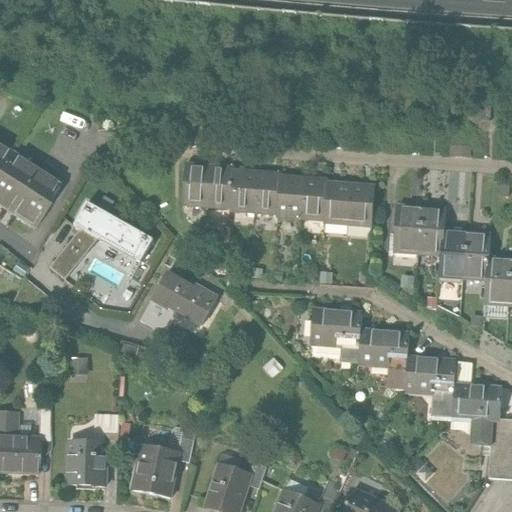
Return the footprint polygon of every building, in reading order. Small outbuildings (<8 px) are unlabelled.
[(34,141),(24,135),(18,145),(27,151),(34,141)] [(0,175),(12,157),(0,149),(0,175)] [(61,189),(12,157),(0,175),(0,209),(33,231),(61,189)] [(184,207),(207,209),(210,167),(188,165),(184,207)] [(232,169),(210,167),(207,209),(229,211),(232,171),(232,169)] [(228,214),(252,216),(256,173),(232,171),(229,211),(228,214)] [(279,175),(256,173),(252,216),(276,217),(279,177),(279,175)] [(276,219),(300,221),(303,179),(279,177),(276,217),(276,219)] [(327,181),(303,179),(300,221),(323,223),(326,183),(327,181)] [(323,224),(347,226),(351,185),(326,183),(323,223),(323,224)] [(375,187),(351,185),(347,226),(372,228),(375,187)] [(508,197),(509,186),(499,185),(499,197),(508,197)] [(154,242),(88,206),(75,229),(81,233),(51,271),(66,284),(99,243),(141,266),(154,242)] [(395,253),(419,255),(422,208),(398,206),(395,253)] [(446,210),(422,208),(419,255),(443,256),(445,233),(446,210)] [(441,278),(465,280),(468,235),(445,233),(443,256),(441,278)] [(491,236),(468,235),(465,280),(488,282),(490,260),(491,236)] [(487,305),(510,307),(511,280),(511,261),(490,260),(488,282),(487,305)] [(166,272),(150,300),(166,310),(168,308),(201,327),(217,299),(195,286),(193,288),(166,272)] [(240,279),(227,278),(226,287),(239,288),(240,279)] [(340,364),(357,365),(360,331),(361,314),(314,311),(312,346),(341,349),(340,364)] [(387,390),(405,392),(407,360),(409,335),(360,331),(357,365),(389,367),(387,390)] [(86,360),(69,360),(69,375),(86,375),(86,360)] [(451,420),(451,418),(453,389),(455,365),(407,360),(405,392),(405,396),(432,398),(431,419),(451,420)] [(472,367),(455,365),(453,389),(470,390),(472,367)] [(470,390),(453,389),(451,418),(472,420),(470,449),(490,450),(492,421),(500,421),(502,392),(470,390)] [(39,409),(38,438),(37,442),(51,442),(52,410),(39,409)] [(16,413),(0,412),(0,472),(36,474),(37,442),(38,438),(16,437),(16,413)] [(95,416),(94,444),(105,444),(105,461),(117,461),(119,417),(95,416)] [(511,482),(511,478),(511,421),(500,421),(492,421),(490,450),(488,481),(511,482)] [(184,426),(177,455),(176,462),(189,464),(196,429),(184,426)] [(68,443),(67,487),(104,489),(105,461),(105,444),(94,444),(68,443)] [(139,447),(129,491),(168,499),(176,462),(177,455),(139,447)] [(246,462),(252,464),(265,469),(270,454),(251,448),(246,462)] [(252,464),(248,477),(245,486),(258,491),(265,469),(252,464)] [(217,466),(202,509),(211,511),(236,511),(245,486),(248,477),(217,466)] [(353,490),(342,511),(393,511),(395,510),(353,490)] [(283,494),(274,511),(315,511),(317,510),(283,494)]
